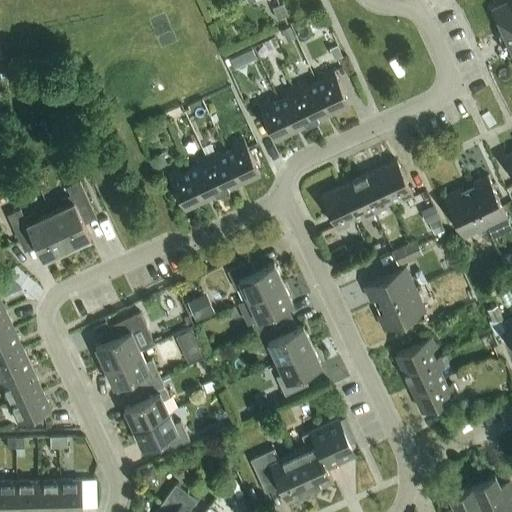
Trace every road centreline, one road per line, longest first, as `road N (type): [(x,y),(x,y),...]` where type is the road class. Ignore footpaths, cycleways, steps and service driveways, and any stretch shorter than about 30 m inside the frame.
road 1 (residential): [(115,511),(118,481),(49,321),(55,297),(146,252),(289,200)]
road 2 (residential): [(289,200),(288,178),(301,159),(445,86),(421,20),(369,0)]
road 3 (residential): [(407,468),(289,200)]
